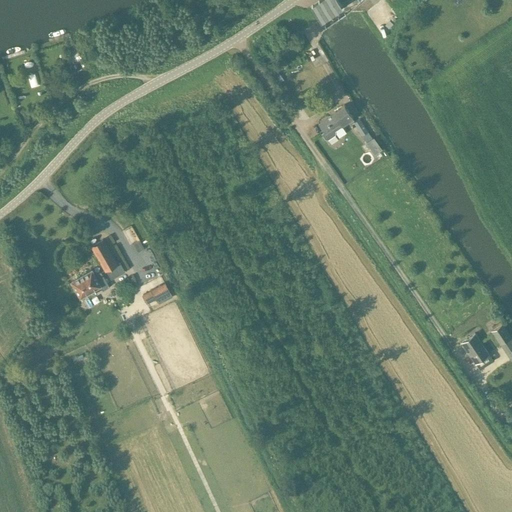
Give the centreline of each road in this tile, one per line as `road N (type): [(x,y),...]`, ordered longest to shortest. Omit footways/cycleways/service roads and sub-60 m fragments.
road 1 (unclassified): [(498,415),(235,39)]
road 2 (unclassified): [(0,215),(96,119),(235,39)]
